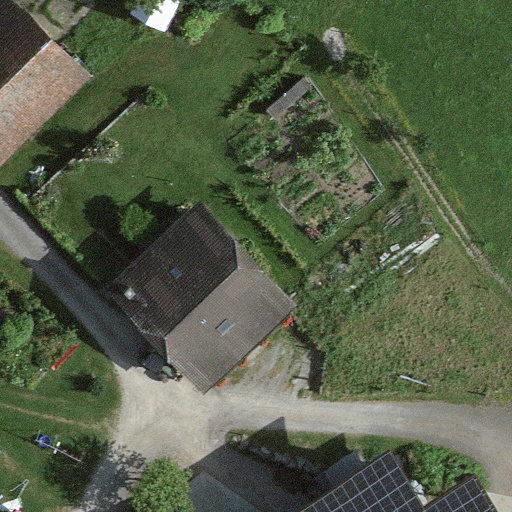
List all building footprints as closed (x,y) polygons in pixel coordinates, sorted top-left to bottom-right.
[(198,0),(152,0),(146,14),(182,32),(198,0)] [(19,10),(0,28),(0,171),(5,176),(96,88),(19,10)] [(215,209),(131,284),(224,387),(308,311),(215,209)] [(0,271),(10,259),(0,250),(0,271)] [(414,511),(397,483),(347,511),(414,511)]
